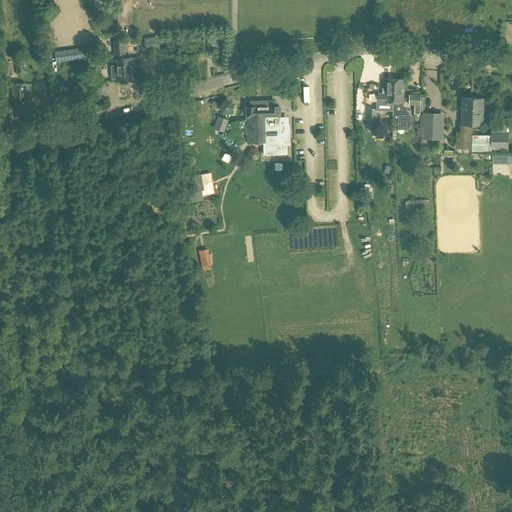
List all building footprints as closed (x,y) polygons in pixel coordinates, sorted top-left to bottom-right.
[(144,39),(145,49),(160,48),(158,37),(144,39)] [(206,38),(206,47),(219,47),(219,38),(206,38)] [(116,65),(110,66),(111,79),(117,79),(117,81),(125,81),(123,56),(125,56),(124,43),(114,44),(115,61),(116,65)] [(86,47),(55,51),(56,62),(88,57),(86,47)] [(125,56),(123,56),(125,81),(133,80),(132,71),(138,70),(137,58),(131,58),(131,57),(125,58),(125,56)] [(15,61),(16,73),(25,72),(24,60),(15,61)] [(1,62),(2,75),(12,74),(11,61),(1,62)] [(378,93),(378,102),(393,103),(394,80),(384,79),(384,94),(378,93)] [(393,120),(393,126),(398,124),(398,127),(403,127),(404,127),(405,127),(405,126),(406,126),(407,126),(407,125),(408,125),(409,124),(409,123),(410,122),(410,121),(410,120),(410,115),(408,115),(409,111),(407,110),(407,109),(407,108),(406,107),(405,106),(404,106),(405,80),(394,80),(393,103),(393,120)] [(25,83),(12,85),(14,107),(28,105),(26,91),(31,90),(30,84),(25,84),(25,83)] [(408,107),(414,107),(420,107),(421,97),(408,96),(408,107)] [(460,125),(460,132),(472,132),(472,126),(473,126),(474,107),(470,107),(471,98),(461,98),(460,125)] [(471,98),(470,107),(474,107),(473,126),(482,126),(483,99),(473,98),(471,98)] [(426,109),(432,107),(430,100),(424,102),(426,109)] [(230,102),(223,101),(219,106),(222,112),(231,114),(232,108),(230,102)] [(290,145),(289,123),(286,123),(286,118),(283,118),(280,119),(279,106),(261,106),(246,107),(247,143),(263,142),(264,154),(287,154),(287,145),(290,145)] [(367,124),(368,124),(367,130),(374,130),(375,125),(376,125),(377,109),(367,109),(367,124)] [(442,116),(424,115),(423,137),(441,137),(442,116)] [(213,130),(223,134),(228,121),(217,117),(213,130)] [(457,132),(456,147),(471,147),(472,132),(460,132),(457,132)] [(491,152),(491,150),(508,150),(508,132),(491,132),(490,135),(472,135),(471,151),(491,152)] [(510,160),(510,150),(494,150),(494,160),(510,160)] [(267,165),(260,167),(262,175),(269,173),(267,165)] [(198,174),(183,177),(187,201),(202,199),(200,190),(198,174)] [(207,248),(199,250),(201,264),(209,262),(207,248)]
